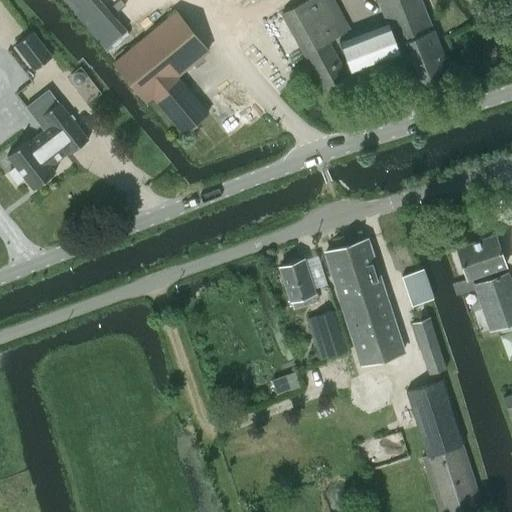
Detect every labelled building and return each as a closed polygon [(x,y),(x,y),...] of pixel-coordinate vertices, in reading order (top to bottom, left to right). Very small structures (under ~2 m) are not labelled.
[(60,0),(104,50),(126,30),(99,0),(60,0)] [(322,89),(348,75),(329,42),(350,31),(333,0),(305,0),(281,13),(322,89)] [(377,0),(387,25),(339,44),(351,73),(399,55),(413,92),(452,77),(443,54),(421,0),(377,0)] [(153,98),(184,134),(208,114),(177,77),(207,52),(174,13),(114,65),(147,103),(153,98)] [(35,71),(40,67),(52,57),(33,32),(15,46),(35,71)] [(88,141),(60,103),(57,99),(39,113),(49,126),(30,140),(29,139),(7,156),(16,168),(9,173),(17,184),(24,178),(33,190),(55,173),(49,165),(68,151),(71,154),(88,141)] [(467,278),(453,283),(452,283),(456,296),(476,289),(490,331),(499,328),(501,334),(500,335),(509,360),(511,358),(511,327),(511,324),(511,323),(511,284),(508,273),(473,285),(470,278),(505,266),(494,234),(457,247),(467,278)] [(326,252),(350,330),(392,317),(367,239),(326,252)] [(317,302),(304,262),(303,259),(280,267),(291,303),(290,303),(292,309),(317,302)] [(410,306),(429,299),(432,298),(422,269),(400,276),(410,306)] [(333,310),(307,318),(313,337),(321,335),(328,357),(346,351),(333,310)] [(403,351),(392,317),(350,330),(361,364),(403,351)] [(429,317),(412,323),(428,374),(446,368),(429,317)] [(283,376),(272,379),(276,393),(287,390),(283,376)] [(406,391),(426,454),(426,455),(462,444),(441,379),(406,391)] [(511,393),(502,397),(509,416),(511,414),(511,393)] [(456,511),(481,504),(462,444),(426,455),(426,454),(422,456),(439,511),(456,511)] [(376,470),(387,503),(420,493),(410,460),(376,470)]
